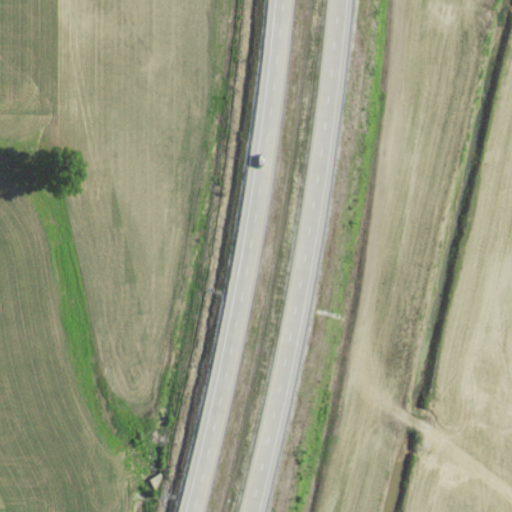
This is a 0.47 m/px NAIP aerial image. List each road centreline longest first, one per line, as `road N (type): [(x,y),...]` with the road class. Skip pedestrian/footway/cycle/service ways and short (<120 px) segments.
road 1 (motorway): [(287,0),(246,259),(191,511)]
road 2 (motorway): [(248,511),(337,0)]
